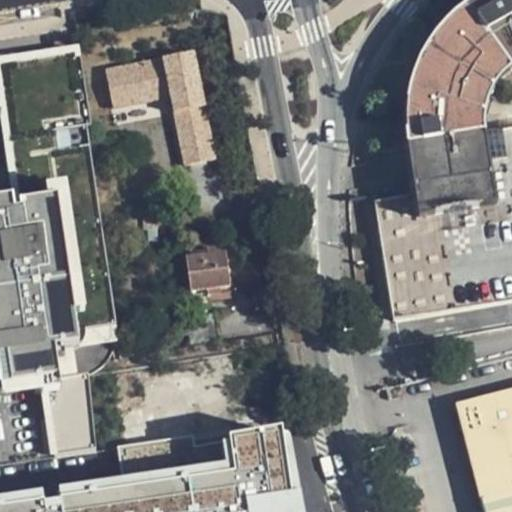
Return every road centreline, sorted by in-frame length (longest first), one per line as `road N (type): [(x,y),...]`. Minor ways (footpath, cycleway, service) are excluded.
road 1 (tertiary): [(248,0),(322,275)]
road 2 (unknown): [(82,511),(352,455)]
road 3 (tertiary): [(322,275),(331,379),(368,511)]
road 4 (tertiary): [(322,275),(332,125)]
road 5 (tertiary): [(332,125),(365,54),(403,0)]
road 6 (tertiary): [(332,125),(304,0)]
